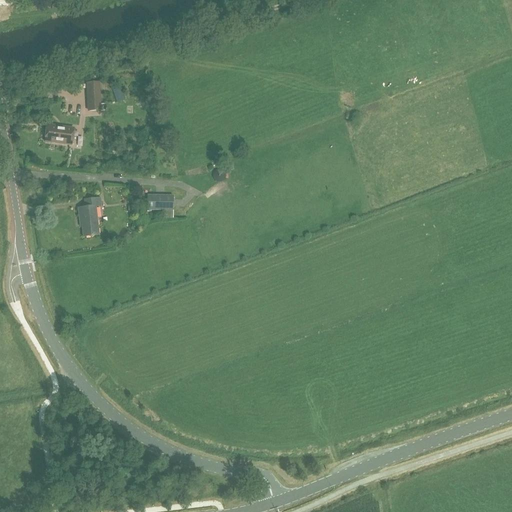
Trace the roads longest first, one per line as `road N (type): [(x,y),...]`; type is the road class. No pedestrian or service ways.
road 1 (tertiary): [(275,503),(263,477),(192,460),(138,435),(71,369),(26,275),(0,107)]
road 2 (track): [(0,84),(296,0)]
road 3 (tertiary): [(511,414),(275,503)]
